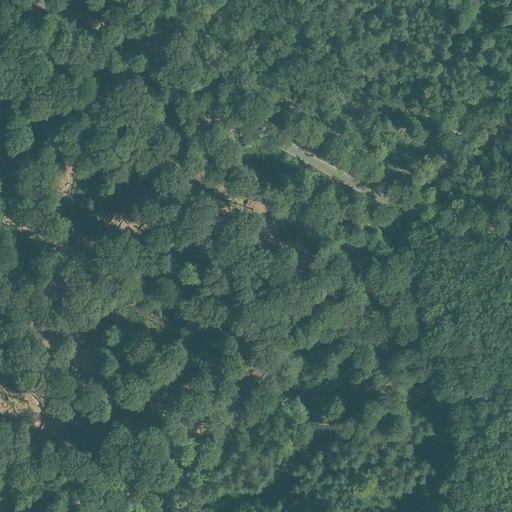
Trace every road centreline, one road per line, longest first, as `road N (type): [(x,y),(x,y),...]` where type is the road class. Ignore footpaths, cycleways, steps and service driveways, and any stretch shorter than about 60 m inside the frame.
road 1 (tertiary): [(511,241),(444,227),(355,185),(39,0)]
road 2 (track): [(412,214),(409,246),(424,340),(466,511)]
road 3 (track): [(412,214),(467,107),(511,90)]
